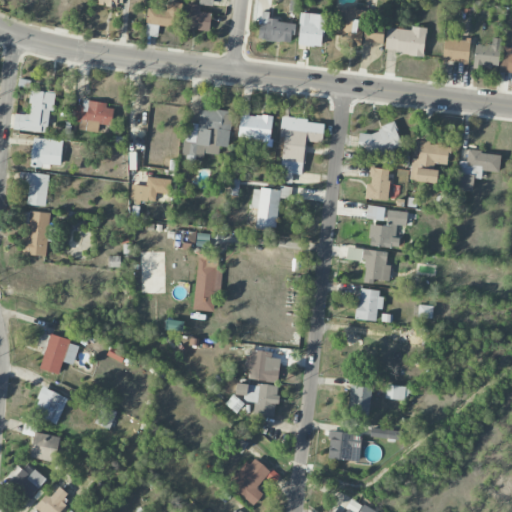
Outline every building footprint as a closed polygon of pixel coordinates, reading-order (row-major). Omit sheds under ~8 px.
[(166,10),(147,8),(146,24),(178,27),(181,3),(167,2),(166,10)] [(210,30),(210,12),(200,12),(200,5),(185,4),(185,30),(210,30)] [(383,44),(384,33),(364,32),(366,9),(345,8),(342,47),(362,49),(362,42),(383,44)] [(325,15),(300,13),(298,45),(322,47),(325,15)] [(259,41),(293,42),(294,21),(260,20),(259,41)] [(387,27),(384,51),(423,56),(426,28),(412,26),(411,30),(387,27)] [(473,67),(499,68),(500,38),(491,38),(491,46),(474,45),(473,67)] [(444,39),(444,61),(468,62),(469,40),(444,39)] [(13,129),(46,133),(49,111),(53,112),(55,93),(31,90),(28,115),(15,113),(13,129)] [(111,124),(112,104),(77,103),(76,123),(111,124)] [(273,117),(249,114),(249,106),(241,105),(238,137),(263,140),(262,146),(270,147),(273,117)] [(228,147),(232,112),(199,108),(197,124),(187,123),(182,162),(195,163),(196,154),(218,157),(220,147),(228,147)] [(322,143),(324,122),(281,118),(279,136),(284,137),(279,182),(292,183),(293,174),(302,175),(305,141),(322,143)] [(374,149),(377,156),(403,146),(394,123),(356,137),(362,153),(374,149)] [(31,167),(50,168),(51,165),(61,165),(62,140),(32,139),(31,167)] [(438,164),(449,165),(450,145),(419,143),(418,159),(411,158),(410,181),(437,182),(438,164)] [(499,171),(500,154),(467,151),(466,162),(459,161),(458,171),(473,172),(473,169),(499,171)] [(389,169),(371,168),(370,184),(366,184),(365,199),(387,200),(389,169)] [(27,205),(46,206),(48,174),(20,172),(19,184),(28,185),(27,205)] [(473,191),(473,174),(455,174),(455,190),(473,191)] [(170,194),(170,179),(146,178),(146,185),(131,185),(131,200),(156,201),(156,193),(170,194)] [(240,180),(229,178),(227,194),(237,196),(240,180)] [(250,208),(258,208),(255,227),(275,230),(280,191),(253,188),(250,208)] [(384,220),(385,208),(367,206),(366,219),(384,220)] [(406,226),(407,211),(387,210),(386,225),(370,224),(369,246),(398,247),(399,238),(395,238),(396,225),(406,226)] [(47,256),(49,212),(27,211),(25,255),(47,256)] [(364,283),(373,284),(373,280),(396,282),(397,267),(386,266),(387,251),(348,247),(346,259),(360,261),(360,267),(365,268),(364,283)] [(193,309),(216,312),(221,257),(199,254),(193,309)] [(108,267),(120,267),(121,256),(109,256),(108,267)] [(382,290),(358,289),(357,320),(376,321),(377,309),(381,309),(382,290)] [(432,318),(433,306),(419,305),(418,317),(432,318)] [(392,322),(392,315),(382,314),(381,321),(392,322)] [(184,321),(165,320),(165,330),(183,331),(184,321)] [(38,369),(58,374),(62,361),(73,365),(79,347),(70,344),(71,340),(41,332),(37,346),(44,348),(38,369)] [(126,355),(112,347),(108,355),(121,363),(126,355)] [(245,380),(278,382),(280,358),(271,358),(272,352),(247,350),(245,380)] [(279,387),(237,382),(235,394),(244,396),(243,401),(256,403),(255,415),(275,418),(279,387)] [(371,387),(350,386),(349,415),(370,416),(371,387)] [(385,399),(407,400),(408,387),(386,386),(385,399)] [(56,425),(68,398),(43,387),(31,414),(56,425)] [(226,403),(236,413),(244,404),(233,395),(226,403)] [(109,429),(117,412),(102,405),(94,423),(109,429)] [(401,439),(402,430),(371,429),(370,438),(401,439)] [(60,437),(35,432),(29,457),(54,462),(60,437)] [(328,459),(351,460),(353,433),(329,432),(328,459)] [(254,505),(263,495),(255,488),(270,472),(253,456),(229,483),(254,505)] [(20,471),(10,482),(29,499),(46,479),(35,469),(28,477),(20,471)] [(61,500),(67,494),(59,487),(50,497),(46,494),(35,507),(40,511),(60,511),(67,505),(61,500)] [(374,511),(352,499),(344,511),(333,511),(329,510),(328,511),(374,511)]
